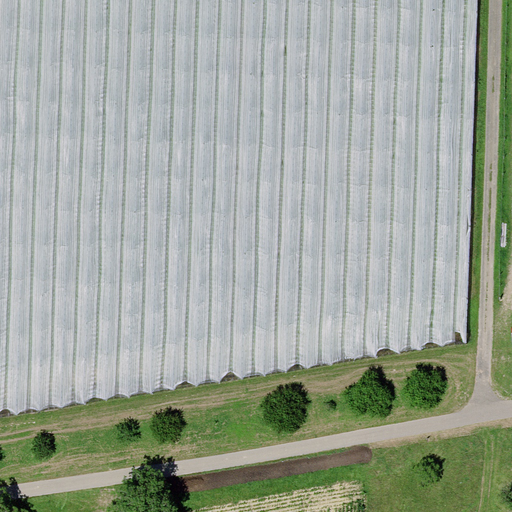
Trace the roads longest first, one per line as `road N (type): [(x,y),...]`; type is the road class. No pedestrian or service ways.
road 1 (track): [(0,495),(511,414)]
road 2 (track): [(484,417),(497,0)]
